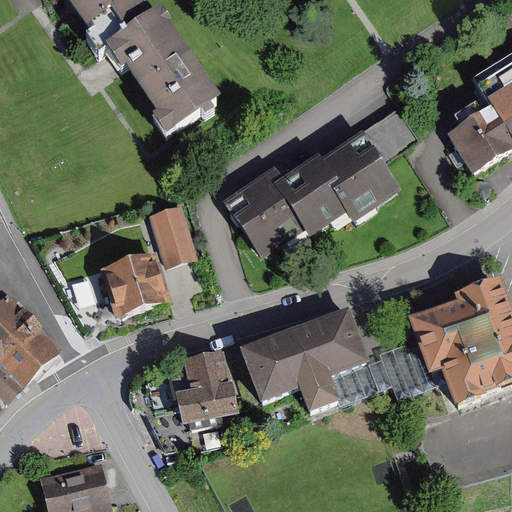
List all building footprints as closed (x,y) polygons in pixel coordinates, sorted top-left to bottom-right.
[(170,146),(230,104),(165,11),(157,17),(145,0),(70,0),(95,34),(86,40),(100,60),(109,54),(123,74),(128,71),(160,115),(152,121),(170,146)] [(511,84),(472,108),(486,130),(477,135),(472,126),(452,138),(459,150),(446,157),(469,196),(511,170),(511,84)] [(362,220),(409,188),(390,161),(429,135),(409,105),(334,155),(329,148),(292,173),(285,162),(226,201),(266,261),(315,229),(319,234),(355,210),(362,220)] [(162,290),(198,279),(182,225),(146,236),(162,290)] [(110,341),(166,324),(150,275),(94,292),(110,341)] [(511,397),(511,322),(499,280),(441,298),(446,316),(404,330),(420,382),(432,378),(445,419),(511,397)] [(0,402),(7,409),(63,354),(10,298),(0,307),(0,402)] [(346,330),(233,372),(254,426),(294,411),(304,436),(335,424),(326,400),(367,384),(346,330)] [(218,438),(233,435),(218,373),(179,382),(186,408),(164,413),(173,451),(181,449),(185,466),(223,456),(218,438)] [(106,511),(101,484),(38,497),(41,511),(106,511)]
